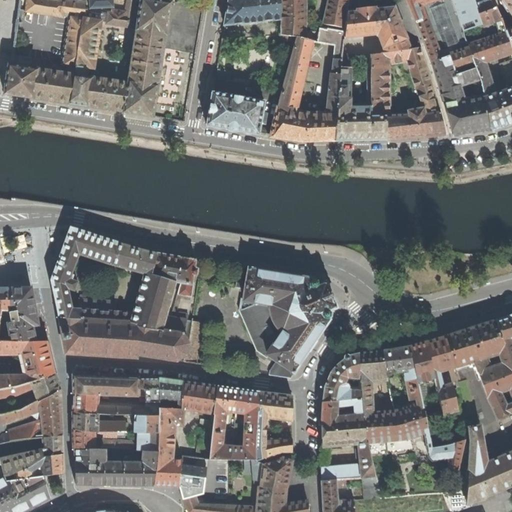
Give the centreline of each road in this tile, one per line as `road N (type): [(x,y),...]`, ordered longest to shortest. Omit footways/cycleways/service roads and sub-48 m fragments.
road 1 (tertiary): [(378,294),(322,262),(42,216)]
road 2 (residential): [(192,136),(312,155),(511,137)]
road 3 (unclassified): [(307,388),(61,364)]
road 4 (residential): [(0,105),(192,136)]
road 5 (residential): [(42,216),(61,364)]
road 6 (tertiary): [(378,294),(398,309),(423,313),(511,291)]
road 7 (residential): [(192,136),(216,0)]
road 8 (residential): [(307,388),(310,511)]
road 9 (unclassified): [(167,511),(133,492),(57,511)]
